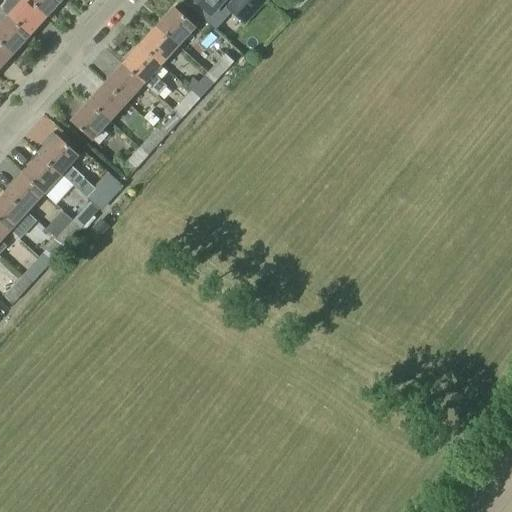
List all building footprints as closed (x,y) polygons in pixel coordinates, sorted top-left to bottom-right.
[(5,0),(0,5),(0,9),(8,16),(29,36),(47,17),(28,0),(5,0)] [(28,0),(47,17),(61,0),(28,0)] [(194,0),(211,15),(222,3),(228,8),(244,24),(264,3),(260,0),(194,0)] [(174,8),(156,27),(178,47),(195,28),(174,8)] [(0,9),(0,43),(12,55),(29,36),(8,16),(0,9)] [(156,27),(139,46),(160,66),(178,47),(156,27)] [(0,68),(12,55),(0,43),(0,68)] [(139,46),(122,65),(144,84),(158,97),(167,87),(153,73),(160,66),(139,46)] [(224,55),(207,74),(216,82),(233,63),(224,55)] [(122,65),(104,84),(126,104),(144,84),(122,65)] [(207,74),(190,93),(199,101),(216,82),(207,74)] [(104,84),(87,103),(109,123),(126,104),(104,84)] [(190,93),(173,111),(182,119),(199,101),(190,93)] [(87,103),(70,122),(91,142),(109,123),(87,103)] [(173,111),(156,130),(165,138),(182,119),(173,111)] [(150,112),(144,119),(153,128),(159,121),(150,112)] [(156,130),(139,149),(147,157),(165,138),(156,130)] [(45,148),(39,156),(60,175),(90,202),(99,210),(120,186),(109,175),(95,190),(69,166),(78,156),(58,138),(56,136),(52,133),(41,145),(43,146),(45,148)] [(139,149),(121,168),(130,176),(147,157),(139,149)] [(39,156),(22,174),(43,194),(60,175),(39,156)] [(22,174),(4,193),(26,213),(43,194),(22,174)] [(4,193),(0,198),(0,223),(9,232),(26,213),(4,193)] [(90,202),(73,221),(81,229),(99,210),(90,202)] [(73,221),(56,240),(64,248),(81,229),(73,221)] [(0,223),(0,257),(1,258),(0,256),(0,255),(8,246),(1,240),(9,232),(0,223)] [(105,229),(98,223),(88,234),(95,241),(105,229)] [(56,240),(39,258),(47,266),(64,248),(56,240)] [(39,258),(22,277),(30,285),(47,266),(39,258)] [(22,277),(5,296),(13,304),(30,285),(22,277)]
